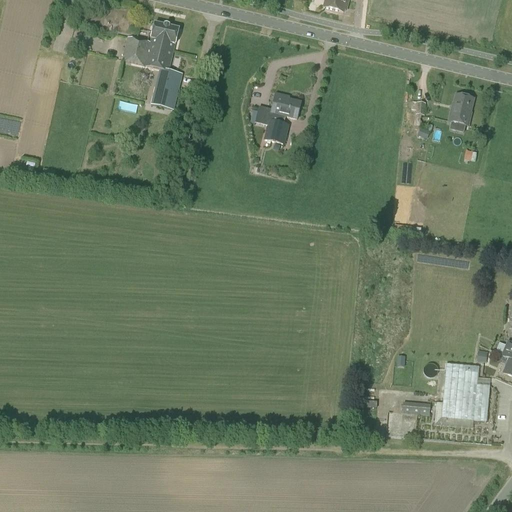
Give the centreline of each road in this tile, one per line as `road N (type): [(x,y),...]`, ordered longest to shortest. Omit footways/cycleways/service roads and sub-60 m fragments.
road 1 (secondary): [(176,0),(511,80)]
road 2 (track): [(510,455),(351,451)]
